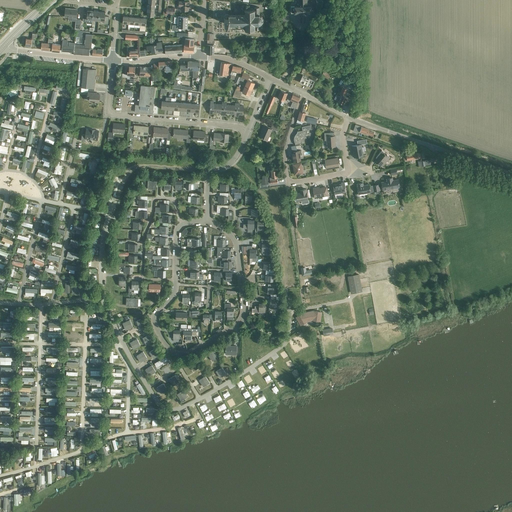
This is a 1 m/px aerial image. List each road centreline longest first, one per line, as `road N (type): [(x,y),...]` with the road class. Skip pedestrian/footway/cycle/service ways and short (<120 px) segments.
road 1 (residential): [(175,279),(154,316),(173,350),(197,348),(235,324),(244,306),(228,231)]
road 2 (residential): [(247,131),(108,113),(111,60)]
road 3 (residential): [(175,279),(142,276),(143,240),(157,197),(173,200),(182,224)]
road 4 (unclassified): [(511,174),(388,131)]
